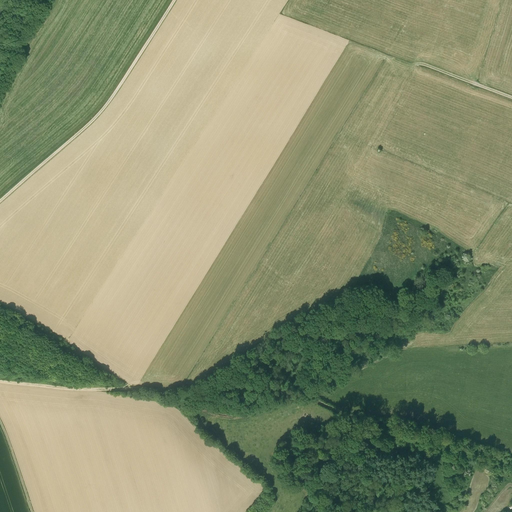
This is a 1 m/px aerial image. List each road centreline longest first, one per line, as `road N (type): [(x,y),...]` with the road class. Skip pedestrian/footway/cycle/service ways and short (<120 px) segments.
road 1 (track): [(511,469),(430,432),(347,414),(305,395),(240,407),(167,389),(122,388)]
road 2 (track): [(0,200),(93,119),(173,0)]
road 3 (track): [(122,388),(0,381)]
